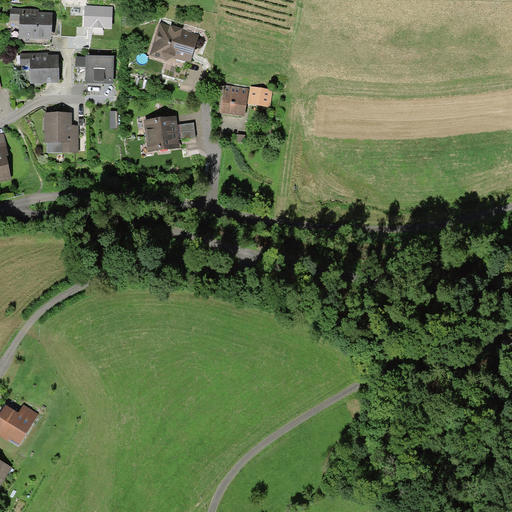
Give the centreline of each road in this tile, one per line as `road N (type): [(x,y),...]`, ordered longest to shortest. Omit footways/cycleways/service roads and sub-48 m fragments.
road 1 (residential): [(6,207),(20,216),(176,234),(242,252),(246,260),(232,272),(120,268),(44,306),(0,361)]
road 2 (track): [(511,338),(415,356),(317,406),(239,462),(210,511)]
road 3 (residential): [(199,91),(212,187),(201,210),(116,195),(6,207)]
road 4 (track): [(201,210),(316,229),(397,231),(511,205)]
road 5 (track): [(242,252),(511,304)]
